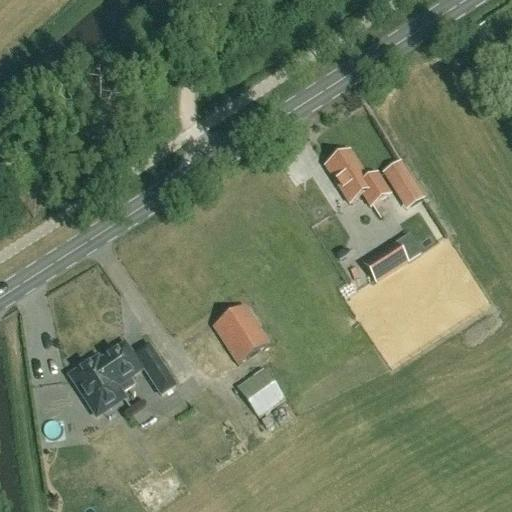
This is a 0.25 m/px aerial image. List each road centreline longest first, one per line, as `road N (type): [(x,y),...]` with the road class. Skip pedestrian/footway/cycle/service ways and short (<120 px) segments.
road 1 (secondary): [(0,296),(461,0)]
road 2 (track): [(191,133),(184,85),(212,0)]
